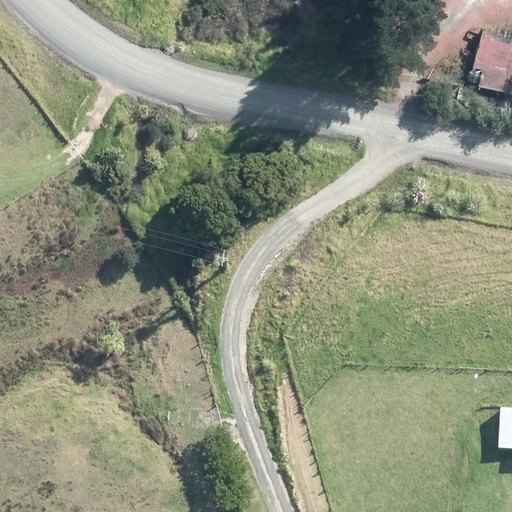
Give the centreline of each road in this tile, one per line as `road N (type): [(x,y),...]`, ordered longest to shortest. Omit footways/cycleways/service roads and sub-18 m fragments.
road 1 (unclassified): [(381,128),(266,226),(236,263),(224,295),(228,376),(275,511)]
road 2 (unclassified): [(20,0),(120,68),(381,128)]
road 3 (unclassified): [(381,128),(511,158)]
